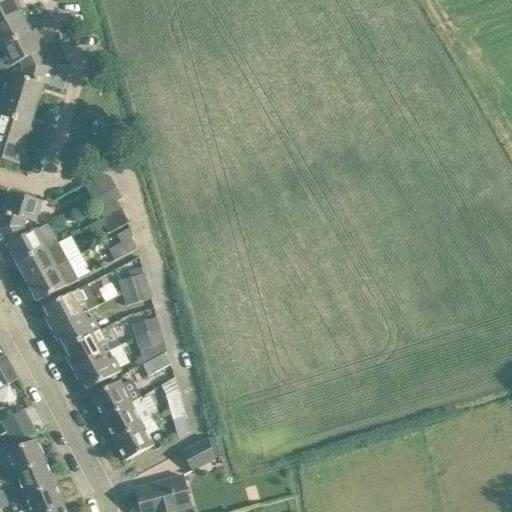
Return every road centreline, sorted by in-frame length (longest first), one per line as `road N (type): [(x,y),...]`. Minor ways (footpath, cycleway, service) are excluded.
road 1 (residential): [(46,0),(79,66),(47,184),(0,177)]
road 2 (residential): [(6,311),(107,511)]
